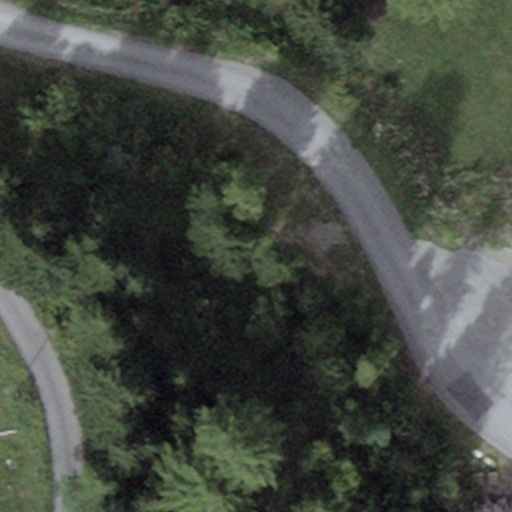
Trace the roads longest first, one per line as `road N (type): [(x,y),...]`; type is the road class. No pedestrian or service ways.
road 1 (unclassified): [(511,452),(445,393),(373,227),(327,150),(257,91),(137,71),(0,25)]
road 2 (track): [(0,285),(33,334),(70,458),(67,511)]
